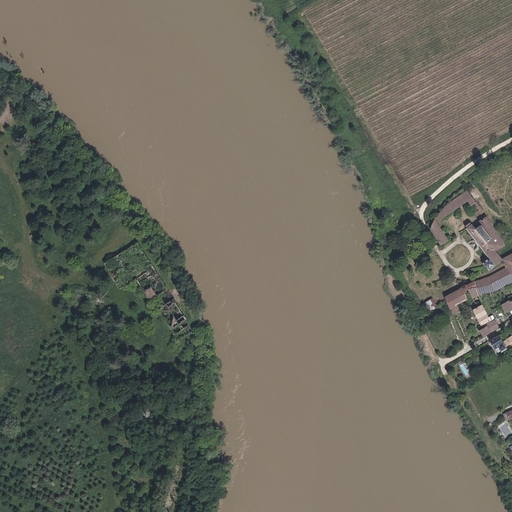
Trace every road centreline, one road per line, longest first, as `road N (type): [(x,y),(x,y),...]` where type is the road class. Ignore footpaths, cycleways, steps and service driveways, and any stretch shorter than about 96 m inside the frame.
road 1 (track): [(189,301),(147,243),(133,236),(91,268),(47,280),(33,259),(17,183),(0,161)]
road 2 (track): [(511,142),(446,183),(421,209),(428,230)]
